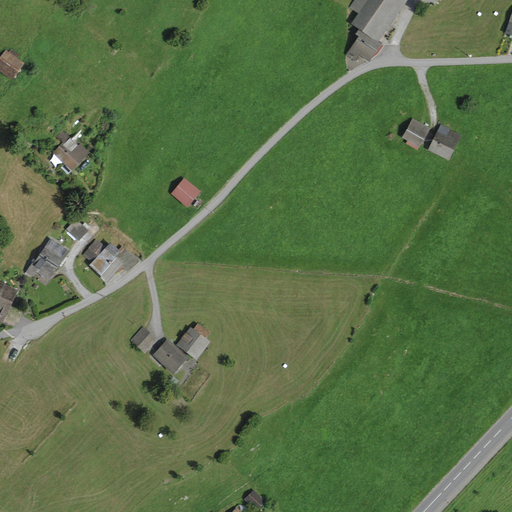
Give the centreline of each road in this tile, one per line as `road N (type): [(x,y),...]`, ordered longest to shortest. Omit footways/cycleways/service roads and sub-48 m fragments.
road 1 (residential): [(0,335),(30,329),(127,279),(309,106),(357,71),(382,63),(511,60)]
road 2 (primary): [(511,418),(422,511)]
